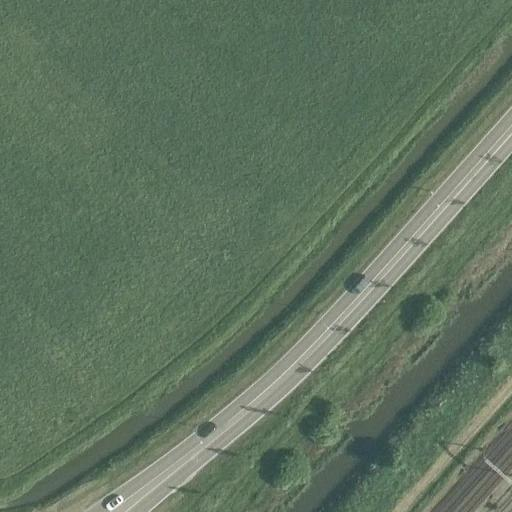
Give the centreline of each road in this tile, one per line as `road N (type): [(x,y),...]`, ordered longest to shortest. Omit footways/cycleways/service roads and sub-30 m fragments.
road 1 (secondary): [(142,490),(333,326),(511,127)]
road 2 (track): [(511,384),(398,511)]
